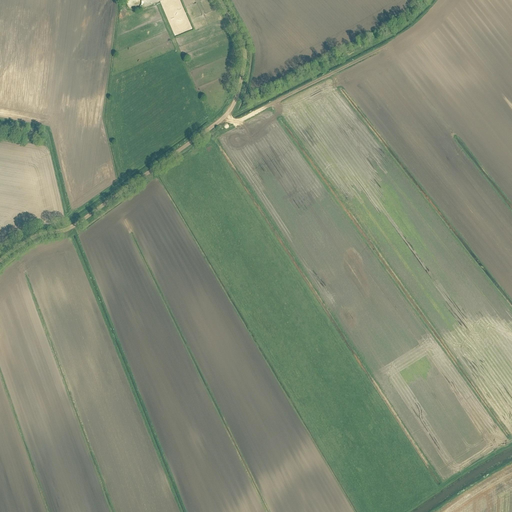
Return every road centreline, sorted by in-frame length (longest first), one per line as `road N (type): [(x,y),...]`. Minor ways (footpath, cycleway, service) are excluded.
road 1 (unclassified): [(0,261),(35,236),(70,228),(229,112),(244,51),(219,0)]
road 2 (track): [(224,116),(241,119),(391,42)]
